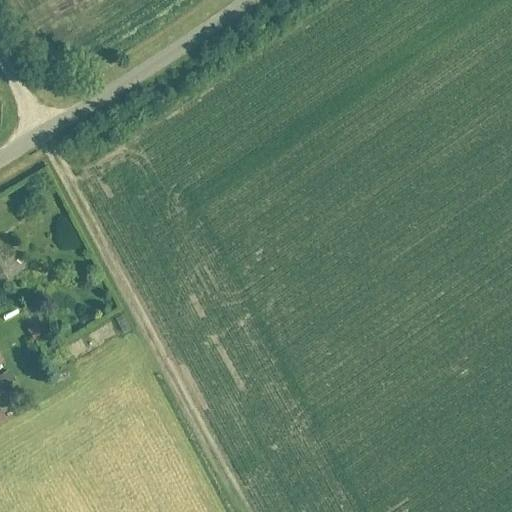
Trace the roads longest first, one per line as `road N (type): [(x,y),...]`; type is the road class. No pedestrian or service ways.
road 1 (track): [(42,134),(244,511)]
road 2 (residential): [(42,134),(251,0)]
